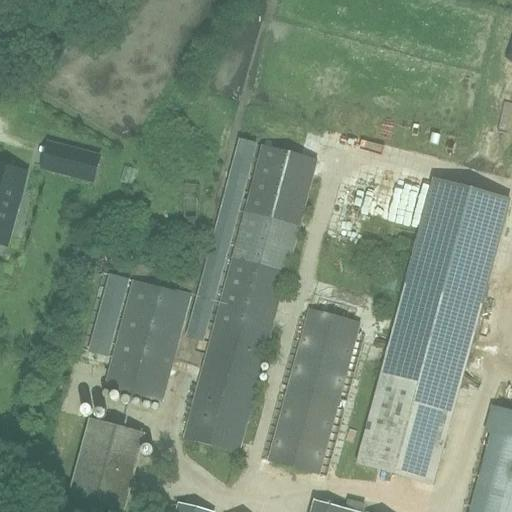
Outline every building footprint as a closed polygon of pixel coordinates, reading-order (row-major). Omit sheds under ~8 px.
[(184,439),(238,454),(316,161),(261,147),(184,439)] [(70,158),(63,183),(93,191),(100,166),(70,158)] [(11,239),(36,245),(37,241),(51,245),(66,189),(27,178),(11,239)] [(433,486),(482,306),(509,205),(432,184),(405,285),(356,465),(433,486)] [(226,195),(211,231),(226,237),(241,202),(226,195)] [(132,283),(105,388),(162,403),(190,298),(132,283)] [(310,289),(307,300),(327,305),(329,295),(310,289)] [(269,462),(319,475),(360,323),(310,310),(269,462)] [(511,511),(511,416),(491,411),(463,511),(511,511)] [(122,511),(124,511),(144,435),(90,420),(69,498),(122,511)] [(354,511),(315,501),(312,511),(354,511)]
